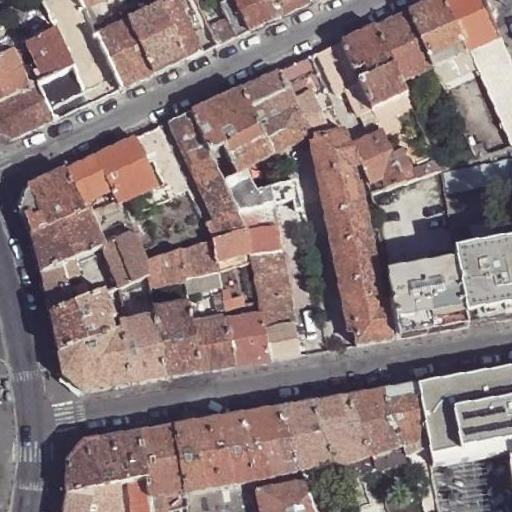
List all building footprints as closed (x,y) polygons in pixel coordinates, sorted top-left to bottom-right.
[(0,0),(0,18),(38,0),(0,0)] [(0,34),(48,11),(42,0),(38,0),(0,18),(0,34)] [(81,0),(42,0),(48,11),(51,19),(54,24),(86,9),(81,0)] [(87,11),(93,25),(98,22),(91,7),(105,0),(81,0),(86,9),(87,11)] [(129,5),(126,0),(119,0),(124,10),(125,12),(140,5),(138,1),(129,5)] [(196,57),(204,54),(202,51),(178,0),(158,0),(162,7),(187,61),(196,57)] [(265,26),(283,17),(274,0),(236,0),(243,15),(251,32),(265,26)] [(314,2),(312,0),(274,0),(283,17),(295,12),(314,2)] [(439,0),(425,7),(411,13),(435,67),(469,53),(444,0),(439,0)] [(444,0),(469,53),(501,37),(484,0),(444,0)] [(171,69),(187,61),(162,7),(131,22),(156,76),(171,69)] [(116,19),(121,17),(123,21),(128,18),(125,12),(124,10),(114,14),(116,19)] [(84,37),(96,31),(93,25),(87,11),(81,15),(82,19),(77,22),(84,37)] [(392,22),(379,28),(403,83),(435,67),(411,13),(392,22)] [(239,37),(251,32),(243,15),(231,21),(239,37)] [(236,39),(239,37),(231,21),(224,24),(232,40),(236,39)] [(136,85),(156,76),(131,22),(99,36),(124,91),(136,85)] [(220,46),(232,40),(224,24),(212,30),(213,32),(220,46)] [(356,39),(344,45),(375,111),(409,95),(403,83),(379,28),(356,39)] [(0,105),(39,87),(75,70),(66,51),(58,34),(0,61),(0,105)] [(106,99),(124,91),(99,36),(66,51),(75,70),(91,106),(106,99)] [(469,53),(511,148),(511,61),(501,37),(469,53)] [(204,54),(214,49),(212,45),(202,51),(204,54)] [(332,51),(321,56),(339,97),(349,93),(359,115),(362,116),(366,115),(371,125),(380,122),(375,111),(344,45),(332,51)] [(314,59),(296,67),(311,99),(316,96),(317,98),(329,92),(314,59)] [(332,128),(317,98),(316,96),(311,99),(296,67),(291,70),(245,91),(275,155),(332,128)] [(74,114),(91,106),(75,70),(39,87),(55,123),(74,114)] [(447,93),(440,79),(435,82),(441,96),(447,93)] [(55,123),(39,87),(0,105),(0,136),(13,142),(30,135),(55,123)] [(216,105),(194,115),(213,155),(226,149),(229,154),(234,167),(227,170),(229,175),(236,172),(247,168),(275,155),(245,91),(216,105)] [(409,95),(375,111),(380,122),(414,106),(409,95)] [(194,115),(173,124),(226,241),(248,233),(239,211),(224,179),(221,173),(216,160),(213,155),(194,115)] [(393,152),(383,130),(351,141),(362,166),(370,183),(378,181),(387,178),(391,187),(407,182),(400,167),(393,152)] [(355,167),(362,166),(351,141),(348,134),(319,139),(357,349),(363,348),(399,341),(393,302),(384,303),(363,182),(355,167)] [(122,148),(98,159),(114,194),(118,204),(120,207),(159,189),(138,141),(122,148)] [(403,148),(393,152),(400,167),(410,163),(403,148)] [(229,154),(226,149),(213,155),(216,160),(229,154)] [(474,152),(439,163),(443,171),(478,159),(474,152)] [(78,169),(67,174),(82,208),(114,194),(98,159),(78,169)] [(224,179),(239,211),(248,233),(252,257),(260,299),(261,305),(263,316),(270,363),(287,360),(300,358),(276,206),(270,206),(264,207),(263,204),(257,189),(247,168),(236,172),(229,175),(224,179)] [(27,227),(32,238),(86,217),(82,208),(67,174),(31,190),(21,214),(27,227)] [(374,193),(382,190),(378,181),(370,183),(374,193)] [(257,189),(263,204),(276,202),(286,199),(279,184),(257,189)] [(139,208),(123,215),(133,238),(147,267),(162,261),(148,219),(145,220),(139,208)] [(86,217),(32,238),(37,253),(43,274),(76,260),(92,254),(105,249),(90,215),(86,217)] [(211,228),(207,230),(212,242),(216,241),(211,228)] [(226,241),(215,244),(220,273),(236,270),(235,262),(252,257),(248,233),(226,241)] [(147,267),(133,238),(122,242),(105,249),(120,290),(149,279),(147,267)] [(215,244),(180,256),(186,283),(220,275),(220,273),(215,244)] [(511,245),(456,255),(457,264),(468,329),(487,325),(511,321),(511,245)] [(81,279),(78,267),(83,265),(82,264),(90,260),(91,262),(94,261),(92,254),(76,260),(43,274),(48,296),(53,317),(74,308),(87,303),(84,290),(71,294),(69,284),(81,279)] [(162,261),(147,267),(149,279),(151,290),(186,286),(186,283),(180,256),(162,261)] [(449,332),(468,329),(457,264),(388,276),(393,302),(399,341),(415,338),(449,332)] [(122,301),(120,290),(114,293),(115,302),(122,301)] [(226,315),(228,323),(235,369),(253,366),(270,363),(263,316),(244,319),(242,300),(230,302),(229,290),(222,291),(225,308),(225,310),(226,315)] [(113,335),(106,295),(99,298),(87,303),(74,308),(53,317),(54,327),(60,357),(113,335)] [(189,306),(154,312),(156,319),(166,381),(183,378),(201,375),(193,329),(189,306)] [(156,319),(121,325),(122,331),(132,387),(149,384),(166,381),(156,319)] [(228,323),(193,329),(201,375),(217,372),(235,369),(228,323)] [(132,387),(122,331),(113,335),(60,357),(64,378),(83,396),(132,387)] [(511,491),(511,374),(416,390),(426,443),(431,469),(508,457),(511,491)] [(403,452),(426,443),(416,390),(399,393),(382,396),(403,452)] [(396,455),(403,452),(382,396),(361,400),(347,402),(369,464),(396,455)] [(337,475),(369,464),(347,402),(328,405),(312,408),(334,469),(337,475)] [(300,475),(334,469),(312,408),(297,411),(278,414),(300,475)] [(243,420),(257,511),(313,511),(305,490),(300,475),(278,414),(262,417),(243,420)] [(209,426),(223,511),(257,511),(243,420),(230,422),(209,426)] [(223,511),(209,426),(188,429),(174,431),(186,510),(186,511),(223,511)] [(175,511),(186,510),(174,431),(153,435),(139,437),(148,482),(151,500),(163,498),(165,511),(175,511)] [(148,482),(139,437),(83,446),(68,467),(66,487),(66,497),(120,487),(130,485),(148,482)] [(398,462),(405,460),(404,456),(403,452),(396,455),(398,462)] [(340,484),(345,497),(355,494),(351,480),(340,484)] [(130,507),(130,511),(153,511),(151,500),(148,482),(130,485),(133,507),(130,507)] [(122,511),(120,487),(66,497),(63,511),(122,511)] [(305,490),(313,511),(320,511),(312,488),(305,490)]
